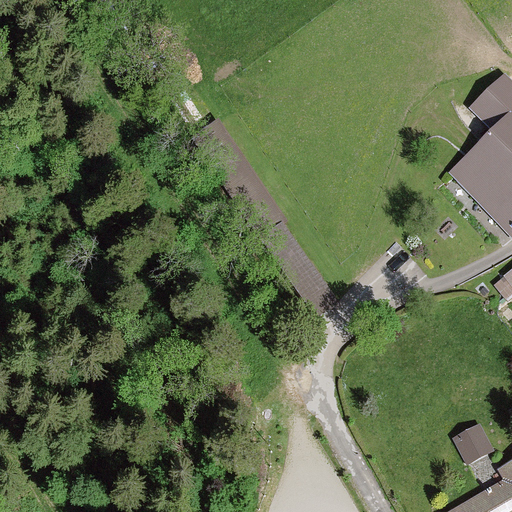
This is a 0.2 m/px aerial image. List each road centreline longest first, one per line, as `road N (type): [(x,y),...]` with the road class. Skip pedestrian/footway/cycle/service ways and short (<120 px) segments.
road 1 (track): [(315,384),(194,178),(106,73),(0,15)]
road 2 (unclassified): [(386,511),(315,384)]
